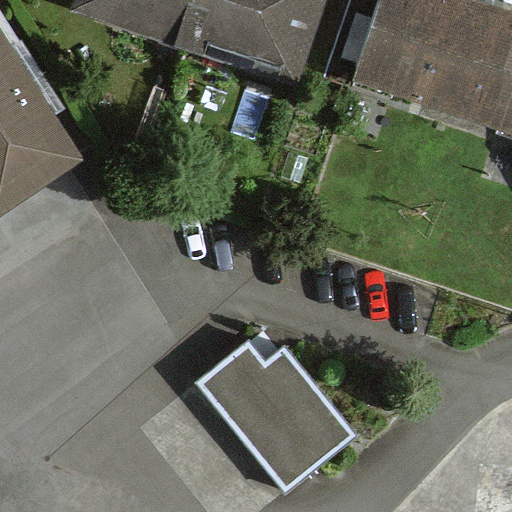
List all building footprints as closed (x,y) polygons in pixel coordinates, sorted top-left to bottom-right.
[(187,51),(204,0),(85,0),(80,16),(187,51)] [(294,87),(323,0),(204,0),(187,51),(294,87)] [(511,21),(446,0),(368,0),(339,89),(511,146),(511,21)] [(0,209),(79,152),(0,42),(0,209)] [(242,345),(192,386),(282,493),(352,435),(281,350),(261,367),(242,345)]
